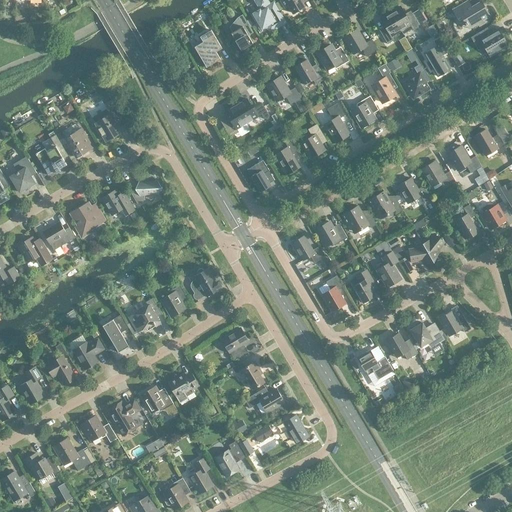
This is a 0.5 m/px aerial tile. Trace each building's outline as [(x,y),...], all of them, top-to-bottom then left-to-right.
[(267,26),(270,31),(278,27),(276,25),(279,24),(280,26),(287,22),(275,2),(268,6),(267,4),(268,3),(266,0),(255,0),(256,0),(261,8),(262,7),(263,9),(260,10),(260,9),(253,13),(254,14),(253,15),(261,29),(267,26)] [(280,0),(285,7),(288,5),(293,13),(304,6),(301,0),(280,0)] [(465,3),(452,10),(459,20),(462,18),(466,24),(468,23),(470,27),(474,25),(475,26),(478,26),(483,23),(483,21),(483,20),(490,16),(481,1),(469,8),(467,8),(465,3)] [(400,6),(390,12),(401,30),(410,24),(413,28),(419,25),(412,13),(408,16),(406,16),(400,6)] [(401,30),(390,12),(380,18),(386,28),(385,29),(381,32),(387,44),(394,40),(391,36),(401,30)] [(243,15),(238,18),(237,18),(229,27),(232,32),(231,33),(241,50),(253,43),(247,34),(252,30),(246,20),(243,15)] [(433,25),(426,29),(431,37),(438,33),(433,25)] [(367,56),(378,50),(371,39),(365,43),(357,29),(344,37),(354,54),(362,49),(367,56)] [(484,30),(471,37),(477,47),(483,43),(490,55),(507,45),(498,29),(488,36),(484,30)] [(211,30),(200,36),(203,42),(194,47),(206,67),(220,59),(216,52),(222,48),(211,30)] [(412,48),(404,36),(399,40),(406,52),(412,48)] [(438,77),(450,69),(442,56),(448,52),(439,37),(433,41),(436,46),(424,53),(429,62),(427,63),(431,70),(433,68),(438,77)] [(336,68),(349,60),(342,49),(337,52),(335,51),(331,44),(317,52),(327,70),(333,66),(334,68),(336,68)] [(449,52),(458,66),(464,62),(455,48),(452,50),(449,52)] [(397,57),(387,63),(390,69),(397,65),(398,67),(402,65),(397,57)] [(316,84),(325,79),(317,66),(312,69),(307,59),(295,66),(297,69),(297,71),(298,74),(300,74),(305,83),(313,79),(316,84)] [(395,95),(392,90),(397,87),(395,82),(389,72),(391,71),(386,63),(378,68),(384,77),(372,84),(383,103),(395,95)] [(430,80),(421,65),(415,69),(418,74),(411,79),(410,78),(402,82),(407,89),(408,89),(412,95),(414,93),(416,94),(417,95),(428,89),(425,83),(430,80)] [(188,71),(194,82),(200,78),(194,67),(188,71)] [(290,104),(301,98),(295,87),(289,91),(280,76),(270,82),(269,85),(267,86),(277,101),(284,97),(287,98),(290,104)] [(340,90),(335,93),(338,99),(344,96),(340,90)] [(372,110),(377,107),(370,96),(357,103),(356,105),(357,107),(351,110),(362,128),(376,119),(371,112),(372,110)] [(247,99),(236,105),(246,123),(261,114),(264,119),(270,116),(262,103),(257,106),(258,108),(254,110),(247,99)] [(345,115),(337,103),(327,109),(333,119),(323,125),(327,131),(328,130),(335,141),(348,133),(339,118),(345,115)] [(118,127),(124,124),(113,105),(107,109),(110,114),(95,123),(106,141),(118,134),(114,128),(117,126),(118,127)] [(246,123),(236,105),(225,111),(228,117),(221,121),(230,137),(238,132),(236,129),(246,123)] [(324,137),(318,127),(312,130),(315,135),(301,143),(309,156),(316,153),(317,155),(324,150),(319,140),(324,137)] [(76,157),(77,157),(93,147),(81,128),(65,138),(76,157)] [(20,129),(13,133),(18,141),(25,137),(20,129)] [(500,154),(506,150),(500,139),(494,143),(486,129),(474,136),(485,155),(497,149),(500,154)] [(45,148),(36,153),(48,175),(56,171),(57,173),(60,171),(59,169),(67,164),(57,148),(62,145),(54,131),(48,134),(50,137),(42,142),(45,148)] [(508,135),(501,139),(504,144),(511,140),(508,135)] [(292,154),(298,151),(290,137),(284,141),(288,147),(274,155),(286,175),(300,167),(292,154)] [(471,173),(482,166),(475,156),(469,159),(461,145),(448,153),(458,170),(466,166),(471,173)] [(238,147),(233,150),(236,155),(241,152),(238,147)] [(36,173),(27,156),(13,164),(18,172),(10,176),(19,192),(35,183),(31,176),(36,173)] [(269,170),(263,160),(257,163),(261,170),(251,176),(260,192),(271,186),(264,173),(269,170)] [(445,188),(456,182),(449,171),(443,175),(435,161),(422,169),(432,186),(440,181),(445,188)] [(11,187),(8,183),(0,169),(0,203),(0,204),(10,198),(3,186),(8,183),(10,188),(11,187)] [(155,176),(151,170),(145,173),(146,176),(142,176),(142,181),(139,181),(135,188),(130,191),(138,204),(144,200),(144,195),(158,195),(161,187),(157,180),(155,180),(155,176)] [(494,170),(492,170),(486,173),(489,178),(497,174),(494,170)] [(410,178),(398,185),(408,203),(421,195),(425,203),(424,204),(429,213),(437,208),(423,186),(417,189),(410,178)] [(489,180),(483,184),(487,191),(493,188),(489,180)] [(507,184),(501,187),(511,206),(511,188),(510,189),(507,184)] [(135,209),(129,199),(124,191),(118,194),(115,190),(102,197),(112,215),(120,210),(124,216),(135,209)] [(397,213),(403,210),(394,196),(389,199),(384,191),(368,200),(373,209),(376,207),(383,217),(395,210),(397,213)] [(483,213),(481,214),(490,230),(506,220),(497,204),(494,206),(492,203),(490,202),(482,207),(482,210),(483,213)] [(96,215),(88,203),(71,213),(78,225),(76,227),(82,237),(91,232),(90,229),(105,220),(101,212),(96,215)] [(470,218),(475,215),(469,204),(463,208),(467,214),(456,220),(467,239),(478,232),(470,218)] [(371,228),(376,224),(368,210),(363,214),(358,205),(342,215),(347,223),(350,222),(356,232),(369,225),(371,228)] [(136,211),(131,214),(134,219),(139,216),(136,211)] [(334,245),(347,237),(340,226),(336,229),(333,228),(329,221),(315,229),(325,247),(331,243),(332,245),(334,245)] [(54,250),(68,241),(75,237),(69,227),(64,230),(60,222),(43,232),(50,244),(51,244),(54,250)] [(450,234),(444,237),(446,242),(453,238),(450,234)] [(430,240),(423,244),(433,261),(438,252),(437,250),(444,242),(435,235),(430,240)] [(42,265),(53,259),(41,239),(36,242),(34,242),(31,237),(21,243),(21,245),(19,246),(28,262),(35,258),(38,259),(42,265)] [(315,263),(326,256),(320,246),(313,250),(305,237),(293,243),(303,260),(310,255),(315,263)] [(385,240),(380,244),(386,254),(391,251),(385,240)] [(77,243),(72,246),(75,251),(80,248),(77,243)] [(433,261),(423,244),(416,248),(409,250),(411,261),(422,260),(423,261),(433,261)] [(399,246),(392,250),(397,259),(404,255),(399,246)] [(392,265),(398,261),(392,251),(391,251),(386,254),(381,257),(385,265),(377,270),(387,287),(400,279),(392,265)] [(7,270),(0,258),(0,280),(5,278),(9,284),(20,277),(13,267),(7,270)] [(194,276),(196,279),(193,281),(192,283),(191,285),(192,288),(195,293),(194,293),(194,294),(194,295),(194,296),(195,298),(196,299),(197,299),(198,299),(205,295),(207,297),(212,294),(214,294),(215,292),(219,289),(218,287),(219,287),(219,286),(220,286),(220,285),(220,284),(220,283),(219,282),(218,282),(218,281),(217,281),(216,281),(215,282),(213,278),(214,278),(208,268),(204,270),(203,269),(202,268),(201,268),(200,268),(199,269),(198,269),(198,270),(197,271),(197,272),(197,273),(197,274),(198,274),(194,276)] [(373,280),(366,270),(356,275),(360,282),(354,286),(363,302),(374,295),(367,283),(373,280)] [(337,290),(343,286),(337,275),(335,276),(331,279),(326,282),(330,289),(322,294),(332,311),(345,304),(337,290)] [(182,299),(187,296),(180,285),(168,291),(168,293),(169,295),(161,299),(171,317),(185,308),(181,301),(182,299)] [(163,327),(157,317),(162,313),(153,298),(146,302),(148,305),(129,317),(137,332),(145,328),(147,331),(156,325),(155,324),(159,322),(162,328),(163,327)] [(457,318),(452,310),(439,318),(449,336),(462,328),(464,332),(471,328),(463,315),(457,318)] [(103,326),(114,344),(113,351),(115,350),(117,350),(118,351),(118,352),(129,346),(129,345),(128,345),(127,343),(129,342),(124,338),(121,332),(128,327),(121,314),(102,325),(103,326)] [(445,339),(435,324),(426,330),(422,322),(410,329),(421,347),(427,343),(430,348),(445,339)] [(94,328),(90,330),(95,337),(98,335),(94,328)] [(241,328),(222,339),(229,352),(231,351),(232,354),(231,354),(235,360),(248,352),(245,346),(244,347),(242,344),(248,341),(241,328)] [(445,339),(448,337),(445,332),(446,332),(444,328),(440,331),(445,339)] [(407,359),(418,353),(411,342),(406,345),(399,333),(386,340),(397,357),(403,353),(407,359)] [(87,345),(86,342),(73,350),(84,369),(97,361),(93,354),(96,352),(96,353),(104,349),(98,339),(87,345)] [(61,343),(55,346),(60,355),(66,352),(61,343)] [(371,366),(374,371),(378,379),(393,370),(385,357),(377,362),(370,350),(358,358),(365,370),(371,366)] [(58,373),(64,384),(75,378),(62,356),(46,366),(53,376),(58,373)] [(355,359),(351,362),(355,370),(360,367),(355,359)] [(233,361),(226,365),(229,369),(235,366),(233,361)] [(245,367),(242,362),(235,366),(229,369),(228,370),(231,376),(241,370),(252,389),(264,382),(258,370),(260,369),(255,361),(245,367)] [(41,377),(35,366),(24,373),(29,380),(20,386),(30,404),(44,396),(35,381),(41,377)] [(184,374),(168,383),(180,403),(188,398),(186,396),(200,388),(191,373),(185,376),(184,374)] [(410,376),(401,381),(405,388),(414,383),(410,376)] [(14,395),(7,385),(0,388),(0,397),(1,399),(0,399),(0,416),(3,421),(16,413),(7,399),(14,395)] [(179,412),(173,403),(166,390),(161,393),(159,393),(155,386),(141,395),(151,412),(157,409),(158,410),(160,411),(162,410),(166,411),(169,416),(170,417),(179,412)] [(265,387),(245,399),(250,408),(256,404),(262,413),(266,411),(266,412),(270,410),(273,408),(284,402),(276,389),(269,393),(265,387)] [(107,409),(118,428),(122,435),(136,426),(135,425),(141,422),(135,412),(140,409),(134,399),(124,405),(121,401),(107,409)] [(214,404),(206,409),(212,419),(220,414),(214,404)] [(301,422),(296,414),(283,422),(287,429),(285,430),(290,438),(292,436),(296,443),(309,436),(304,428),(303,429),(300,423),(301,422)] [(110,442),(117,438),(108,423),(102,427),(95,415),(85,421),(84,424),(83,425),(92,441),(99,437),(102,437),(106,435),(110,442)] [(228,425),(235,436),(247,429),(242,420),(236,424),(235,421),(228,425)] [(254,435),(258,442),(264,439),(264,441),(269,437),(269,436),(274,433),(270,426),(254,435)] [(83,449),(77,452),(68,438),(53,447),(55,446),(59,453),(57,454),(64,465),(72,460),(78,470),(91,463),(83,449)] [(159,439),(155,442),(159,448),(163,446),(159,439)] [(246,440),(239,444),(246,456),(253,452),(246,440)] [(235,462),(237,460),(238,461),(245,457),(235,441),(229,445),(231,449),(228,451),(228,450),(215,458),(226,477),(239,469),(235,462)] [(164,446),(153,453),(156,458),(167,452),(164,446)] [(54,475),(60,471),(51,456),(45,459),(44,458),(40,460),(36,453),(25,459),(30,467),(30,466),(38,479),(52,472),(54,475)] [(211,468),(204,457),(193,464),(198,471),(189,476),(200,493),(213,486),(204,472),(211,468)] [(404,484),(407,482),(399,470),(396,472),(404,484)] [(15,471),(13,472),(1,479),(6,488),(4,493),(9,494),(14,501),(27,493),(30,497),(36,493),(30,482),(24,486),(15,471)] [(189,489),(182,477),(169,485),(169,487),(170,489),(164,492),(167,498),(165,499),(165,501),(167,505),(169,505),(171,504),(174,510),(188,501),(184,494),(184,492),(189,489)] [(106,480),(101,484),(103,488),(106,488),(110,486),(106,480)] [(65,482),(58,486),(66,500),(73,496),(65,482)] [(154,511),(159,509),(150,495),(130,506),(132,511),(154,511)] [(53,497),(46,501),(50,509),(57,505),(53,497)] [(67,502),(62,505),(65,510),(70,507),(67,502)] [(37,503),(34,511),(37,511),(42,511),(45,506),(37,503)] [(123,511),(119,503),(108,510),(109,511),(123,511)]
